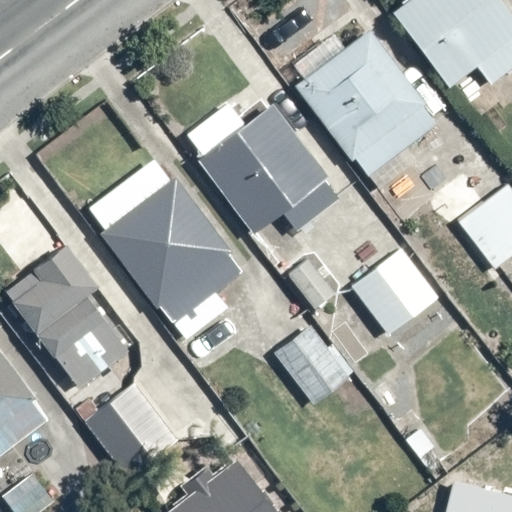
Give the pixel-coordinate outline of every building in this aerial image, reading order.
[(511,18),(499,0),(400,0),(391,6),(448,87),(478,65),(492,84),(511,70),(511,18)] [(439,122),(358,14),(285,68),(366,176),(439,122)] [(332,180),(272,100),(241,124),(224,101),(180,133),(256,236),(332,180)] [(244,269),(154,151),(83,205),(184,339),(225,309),(213,293),(244,269)] [(446,202),(420,163),(391,182),(417,221),(446,202)] [(139,347),(101,298),(106,293),(87,268),(24,186),(0,204),(0,248),(21,276),(4,289),(82,390),(139,347)] [(511,255),(511,206),(497,186),(456,216),(493,269),(511,255)] [(439,297),(398,243),(347,282),(388,335),(439,297)] [(338,289),(307,251),(283,271),(313,309),(338,289)] [(313,322),(272,354),(311,404),(352,373),(313,322)] [(0,456),(50,420),(0,351),(0,456)] [(179,440),(136,384),(85,422),(128,479),(179,440)] [(274,511),(232,457),(160,511),(274,511)] [(35,511),(57,495),(32,463),(0,487),(0,494),(13,511),(35,511)]
